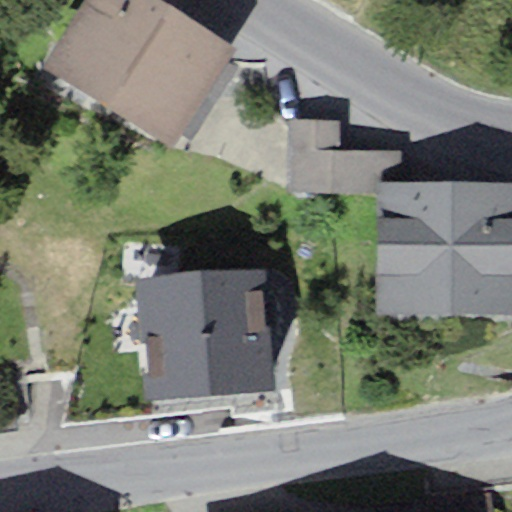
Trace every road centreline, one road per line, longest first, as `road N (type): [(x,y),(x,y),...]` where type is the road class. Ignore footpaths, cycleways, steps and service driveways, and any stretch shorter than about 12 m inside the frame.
road 1 (residential): [(0,485),(511,422)]
road 2 (residential): [(511,139),(444,125),(233,0)]
